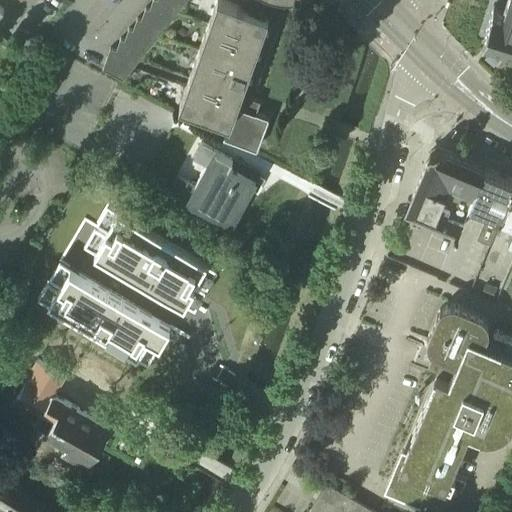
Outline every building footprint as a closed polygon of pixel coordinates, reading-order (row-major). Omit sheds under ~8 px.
[(0,0),(0,10),(8,0),(0,0)] [(116,49),(110,47),(110,49),(139,59),(186,0),(152,0),(150,9),(145,7),(141,19),(137,18),(133,29),(129,28),(125,39),(121,38),(116,49)] [(268,0),(265,11),(233,0),(216,0),(180,102),(229,119),(223,135),(224,136),(224,137),(255,148),(257,148),(258,147),(269,117),(269,116),(268,115),(258,111),(257,110),(257,109),(255,109),(258,101),(260,101),(261,101),(262,100),(262,99),(261,98),(252,96),(286,0),(268,0)] [(494,4),(484,35),(485,35),(488,36),(511,43),(511,0),(506,0),(504,8),(495,5),(494,4)] [(25,31),(20,41),(36,48),(40,38),(25,31)] [(490,52),(485,57),(494,65),(499,61),(490,52)] [(107,56),(103,68),(123,79),(134,66),(107,56)] [(202,141),(193,157),(206,164),(196,183),(178,173),(167,193),(184,201),(185,198),(232,223),(250,189),(258,193),(266,179),(258,175),(259,172),(202,141)] [(458,230),(470,202),(485,166),(440,147),(430,151),(407,208),(428,216),(424,225),(436,230),(440,221),(455,227),(454,228),(458,230)] [(511,190),(511,177),(485,166),(470,202),(490,210),(479,236),(491,241),(501,218),(511,190)] [(511,228),(508,238),(511,239),(511,190),(501,218),(511,222),(511,228)] [(105,231),(95,246),(104,251),(106,249),(118,256),(116,259),(119,260),(121,258),(132,265),(131,267),(134,269),(136,267),(148,274),(146,277),(150,279),(151,276),(163,283),(161,286),(164,288),(166,285),(178,292),(176,295),(185,300),(186,297),(195,282),(190,279),(192,276),(208,285),(218,267),(108,202),(97,219),(108,226),(106,229),(105,231)] [(47,279),(37,297),(148,361),(158,343),(147,337),(159,317),(69,265),(57,285),(47,279)] [(495,298),(499,287),(488,282),(483,293),(495,298)] [(467,480),(451,473),(469,431),(477,435),(482,436),(487,437),(492,437),(497,436),(502,434),(507,431),(511,427),(511,425),(511,351),(485,340),(488,334),(489,331),(489,328),(489,325),(488,322),(487,319),(485,316),(483,314),(479,312),(458,303),(456,303),(453,303),(450,303),(447,304),(445,304),(443,306),(441,308),(440,309),(439,310),(437,313),(429,333),(428,336),(428,337),(428,339),(428,341),(428,343),(429,346),(431,348),(432,350),(433,351),(434,352),(437,354),(445,357),(438,374),(392,483),(443,504),(450,486),(462,491),(467,480)] [(111,425),(53,391),(65,372),(38,357),(15,397),(41,412),(34,424),(68,444),(63,453),(86,467),(111,425)] [(61,511),(62,511),(61,507),(43,497),(41,500),(2,479),(0,483),(0,497),(10,503),(4,511),(61,511)] [(309,511),(379,511),(327,482),(309,511)]
